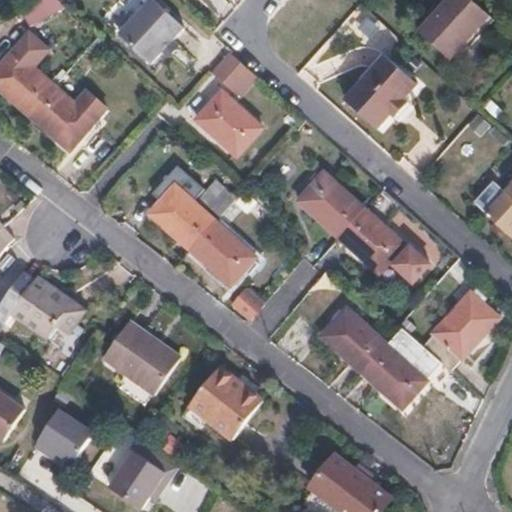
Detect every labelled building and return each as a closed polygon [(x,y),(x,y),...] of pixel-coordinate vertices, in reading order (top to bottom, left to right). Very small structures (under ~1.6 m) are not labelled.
[(39,0),(23,9),(32,27),(68,8),(64,0),(39,0)] [(131,0),(110,20),(121,31),(153,2),(151,0),(131,0)] [(154,64),(186,30),(155,0),(122,34),(154,64)] [(494,21),(471,0),(440,0),(420,23),(425,28),(418,36),(449,62),(461,49),(466,53),(494,21)] [(55,88),(35,70),(47,57),(27,39),(0,68),(0,89),(30,116),(55,88)] [(236,93),(253,73),(230,53),(213,73),(236,93)] [(419,83),(388,54),(346,98),(378,128),(392,112),(397,116),(411,100),(408,97),(419,83)] [(71,153),(107,110),(88,93),(76,107),(55,88),(30,116),(71,153)] [(263,127),(224,92),(199,119),(239,155),(263,127)] [(340,239),(365,210),(325,175),(301,203),(340,239)] [(237,202),(216,184),(203,198),(224,217),(237,202)] [(475,203),(487,213),(486,214),(510,236),(511,238),(511,185),(505,194),(493,184),(475,203)] [(218,222),(178,187),(154,215),(194,251),(218,222)] [(241,232),(263,207),(246,192),(237,202),(224,217),(241,232)] [(409,249),(405,246),(365,210),(340,239),(380,274),(390,262),(415,283),(431,264),(411,247),(409,249)] [(234,286),(258,258),(218,222),(194,251),(234,286)] [(0,228),(0,261),(13,242),(0,228)] [(85,313),(48,291),(45,297),(30,288),(29,291),(21,285),(0,314),(0,332),(4,335),(12,323),(46,345),(57,326),(72,335),(85,313)] [(264,304),(246,288),(234,302),(252,317),(264,304)] [(452,373),(497,320),(470,295),(423,347),(452,373)] [(389,347),(349,311),(325,338),(364,375),(389,347)] [(185,362),(133,323),(106,360),(158,399),(185,362)] [(0,359),(9,347),(0,340),(0,359)] [(404,410),(428,381),(389,347),(364,375),(404,410)] [(235,440),(262,405),(237,385),(240,381),(222,367),(191,405),(235,440)] [(0,437),(5,440),(26,409),(0,390),(0,437)] [(93,434),(60,410),(35,446),(52,459),(55,453),(72,465),(93,434)] [(159,496),(171,478),(136,454),(112,489),(142,510),(154,493),(159,496)] [(384,511),(393,501),(335,456),(309,489),(339,511),(384,511)]
